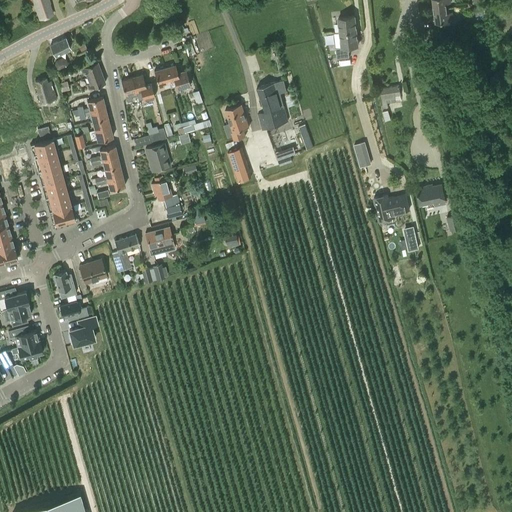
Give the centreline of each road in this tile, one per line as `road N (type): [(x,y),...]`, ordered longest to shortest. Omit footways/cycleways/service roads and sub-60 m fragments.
road 1 (track): [(400,511),(304,172)]
road 2 (residential): [(43,264),(137,209),(110,66)]
road 3 (residential): [(0,395),(61,363),(37,268),(43,264)]
road 4 (tertiary): [(0,57),(113,0)]
